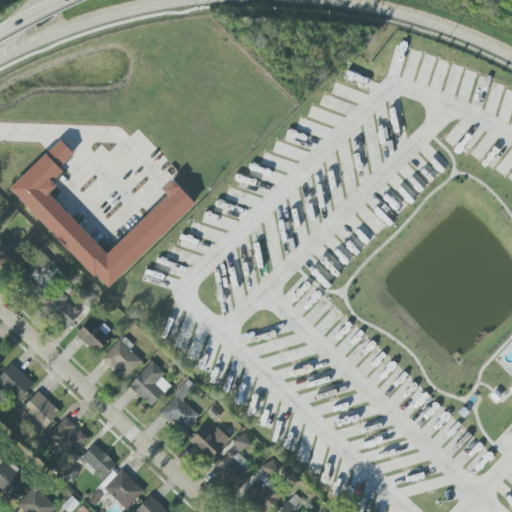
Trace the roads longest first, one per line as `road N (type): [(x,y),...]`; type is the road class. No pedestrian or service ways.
road 1 (primary): [(0,60),(151,5),(193,0),(414,16),(511,60)]
road 2 (residential): [(0,302),(216,511)]
